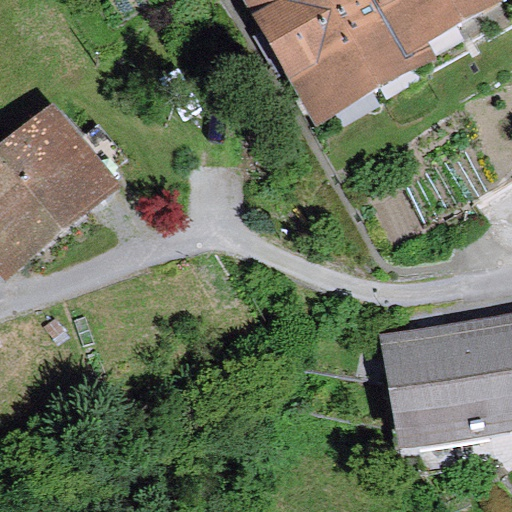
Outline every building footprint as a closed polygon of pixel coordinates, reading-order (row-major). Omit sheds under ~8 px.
[(368,80),(367,78),(322,0),(266,0),(262,3),(322,107),(368,80)] [(368,80),(414,54),(381,0),(322,0),(367,78),(368,80)] [(382,0),(406,41),(451,15),(442,0),(382,0)] [(477,0),(442,0),(451,15),(477,0)] [(0,261),(4,266),(96,190),(50,133),(0,173),(0,261)] [(492,449),(488,428),(511,423),(511,352),(504,354),(500,334),(392,352),(411,463),(454,456),(456,471),(489,466),(486,450),(492,449)]
